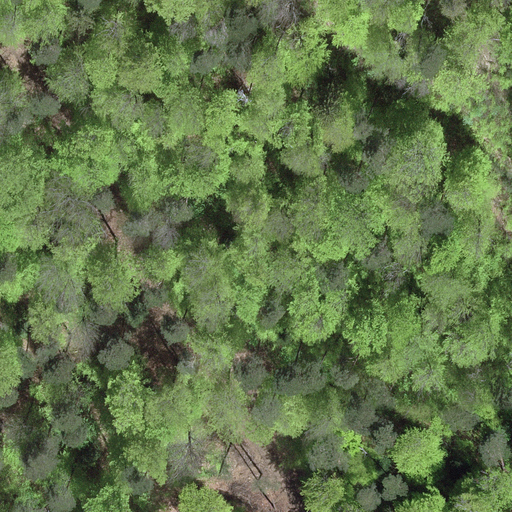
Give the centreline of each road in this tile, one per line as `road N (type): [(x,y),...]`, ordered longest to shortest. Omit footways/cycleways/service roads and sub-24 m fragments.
road 1 (track): [(0,23),(300,511)]
road 2 (track): [(511,185),(351,0)]
